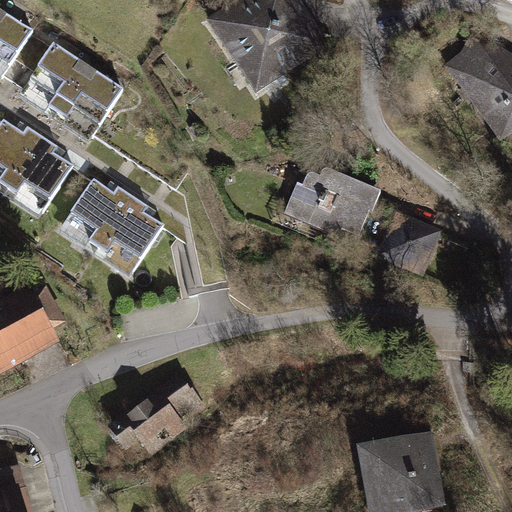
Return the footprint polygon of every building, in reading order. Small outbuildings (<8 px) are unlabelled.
[(245,0),(211,22),(230,52),(236,47),(245,0)] [(297,0),(245,0),(236,47),(230,52),(258,93),(277,80),(281,86),(288,81),(284,76),(300,66),(295,59),(305,10),(297,0)] [(329,46),(305,10),(295,59),(300,66),(329,46)] [(0,76),(3,78),(33,33),(0,11),(0,76)] [(488,45),(459,79),(505,117),(502,121),(511,130),(511,70),(501,61),(506,54),(488,45)] [(24,93),(58,116),(89,70),(54,47),(24,93)] [(58,116),(93,138),(123,92),(89,70),(58,116)] [(0,127),(0,184),(8,190),(42,139),(28,129),(24,135),(4,122),(0,127)] [(8,190),(43,213),(73,168),(55,155),(59,149),(42,139),(8,190)] [(322,174),(320,179),(313,176),(311,176),(309,176),(308,177),(307,178),(303,187),(297,185),(285,214),(339,237),(342,229),(359,236),(373,205),(376,206),(381,194),(329,172),(327,172),(325,172),(324,173),(322,174)] [(64,228),(99,250),(133,198),(117,188),(113,194),(94,182),(64,228)] [(99,250),(133,273),(163,228),(146,216),(150,209),(133,198),(99,250)] [(407,226),(401,224),(398,230),(394,228),(393,230),(389,232),(387,236),(386,241),(386,246),(386,247),(390,249),(387,255),(394,257),(392,262),(393,262),(396,266),(399,269),(404,269),(408,269),(410,269),(412,265),(418,268),(421,262),(425,263),(426,262),(430,259),(433,255),(433,251),(433,246),(433,245),(429,243),(432,237),(426,234),(428,230),(425,229),(423,225),(419,223),(414,222),(410,223),(409,222),(407,226)] [(29,291),(0,306),(0,368),(55,337),(29,291)] [(136,437),(150,455),(184,429),(179,422),(201,405),(193,394),(187,398),(175,381),(113,429),(126,445),(136,437)] [(446,505),(433,436),(360,449),(369,499),(389,495),(392,511),(426,511),(443,509),(443,506),(446,505)] [(0,511),(29,511),(20,475),(3,472),(0,472),(0,511)]
